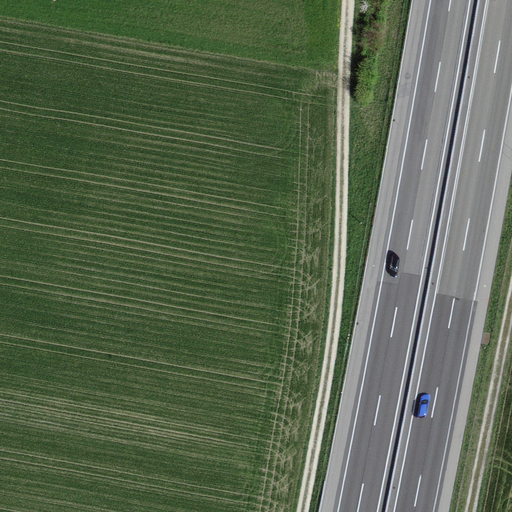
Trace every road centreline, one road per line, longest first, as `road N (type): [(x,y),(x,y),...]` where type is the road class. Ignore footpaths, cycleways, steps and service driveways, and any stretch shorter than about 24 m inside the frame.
road 1 (motorway): [(450,0),(357,511)]
road 2 (motorway): [(413,511),(506,0)]
road 3 (track): [(302,511),(337,305),(348,0)]
road 4 (track): [(511,302),(469,511)]
